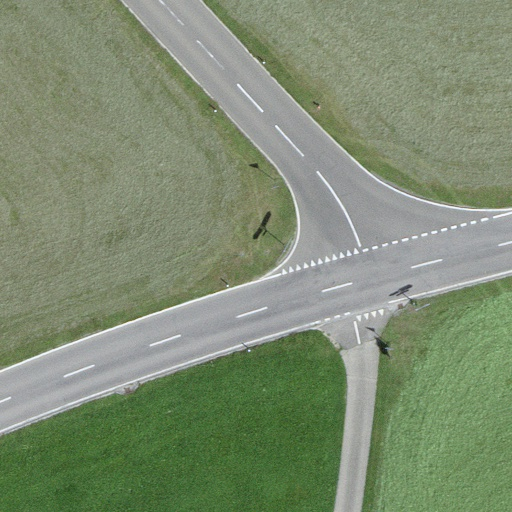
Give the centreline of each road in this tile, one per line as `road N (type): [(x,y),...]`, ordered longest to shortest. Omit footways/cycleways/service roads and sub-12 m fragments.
road 1 (tertiary): [(0,404),(168,340),(359,282)]
road 2 (tertiary): [(359,282),(362,252),(319,172),(160,0)]
road 3 (track): [(348,511),(359,282)]
road 4 (tertiary): [(359,282),(511,244)]
